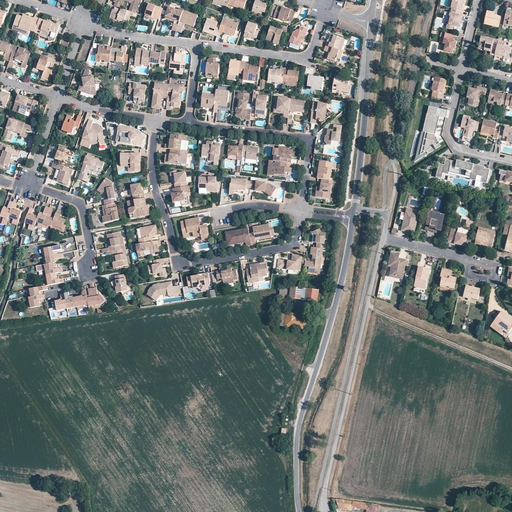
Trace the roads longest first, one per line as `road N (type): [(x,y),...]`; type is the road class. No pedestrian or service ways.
road 1 (residential): [(155,120),(153,189),(177,262),(295,241),(300,212)]
road 2 (residential): [(326,511),(383,240)]
road 3 (residential): [(300,212),(305,138),(187,123)]
road 4 (residential): [(372,23),(354,209)]
road 5 (unclassified): [(325,343),(296,440),(299,511)]
road 6 (residential): [(197,44),(308,59),(326,8)]
road 7 (residential): [(461,68),(446,133),(455,147),(511,161)]
road 8 (residential): [(353,217),(325,343)]
road 9 (residential): [(86,269),(80,205),(28,183)]
